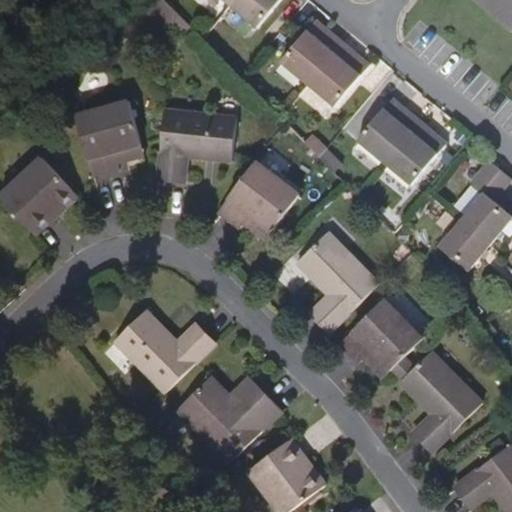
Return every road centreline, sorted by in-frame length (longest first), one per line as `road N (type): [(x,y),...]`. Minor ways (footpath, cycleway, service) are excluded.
road 1 (residential): [(424,511),(346,404),(172,231),(122,235),(0,340)]
road 2 (residential): [(366,28),(511,149)]
